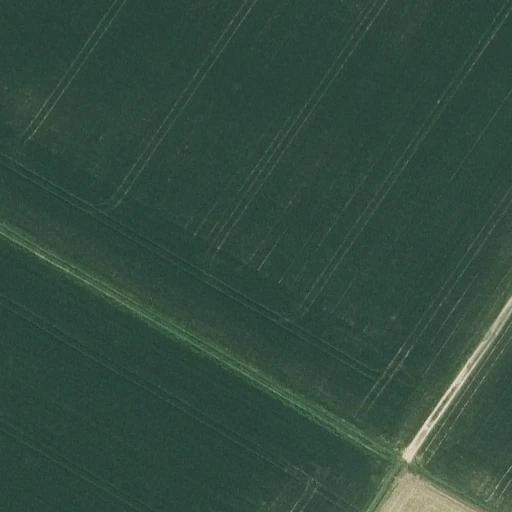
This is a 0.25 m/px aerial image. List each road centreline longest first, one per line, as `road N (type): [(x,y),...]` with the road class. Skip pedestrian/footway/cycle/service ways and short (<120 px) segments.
road 1 (track): [(0,237),(474,511)]
road 2 (track): [(511,332),(391,511)]
